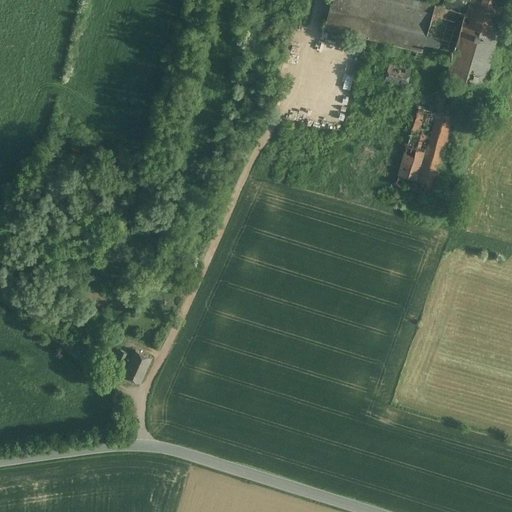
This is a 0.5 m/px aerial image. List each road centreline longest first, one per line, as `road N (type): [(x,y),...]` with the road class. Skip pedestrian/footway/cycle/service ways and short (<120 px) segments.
road 1 (track): [(140,444),(135,408),(277,115),(322,0)]
road 2 (tertiary): [(0,460),(149,445),(366,511)]
